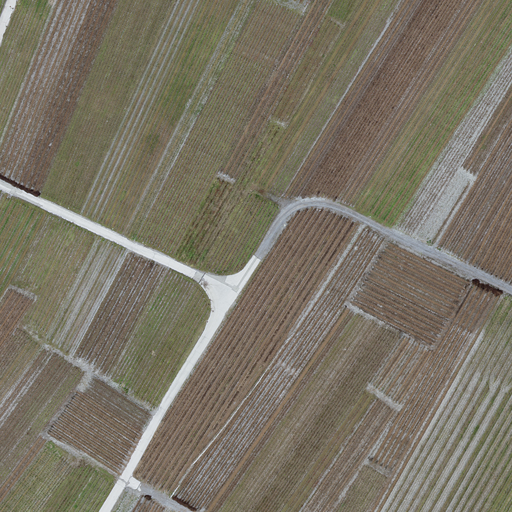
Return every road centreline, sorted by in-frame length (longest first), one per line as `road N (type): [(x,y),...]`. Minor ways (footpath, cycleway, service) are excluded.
road 1 (track): [(104,511),(220,308),(218,292),(0,183)]
road 2 (track): [(218,292),(244,276),(284,213),(324,201),(511,290)]
